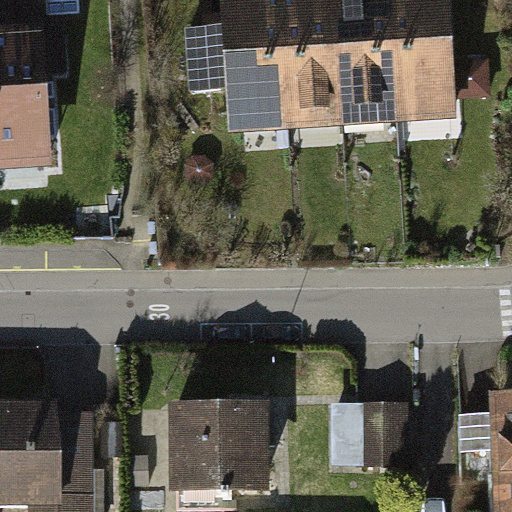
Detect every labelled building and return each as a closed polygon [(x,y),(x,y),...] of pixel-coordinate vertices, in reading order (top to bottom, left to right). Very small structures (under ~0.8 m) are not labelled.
[(280,0),(231,0),(227,0),(228,16),(204,17),(205,32),(191,33),(194,93),(232,91),(233,116),(287,114),(280,0)] [(336,0),(280,0),(287,114),(343,110),(336,0)] [(392,0),(336,0),(343,110),(399,107),(392,0)] [(447,0),(392,0),(399,107),(453,104),(447,0)] [(0,175),(61,170),(50,43),(0,47),(0,175)] [(511,511),(511,402),(496,404),(503,511),(511,511)] [(415,405),(336,404),(335,474),(413,475),(415,405)] [(258,482),(258,407),(141,409),(142,483),(258,482)] [(86,411),(0,412),(0,511),(74,511),(88,511),(86,411)]
